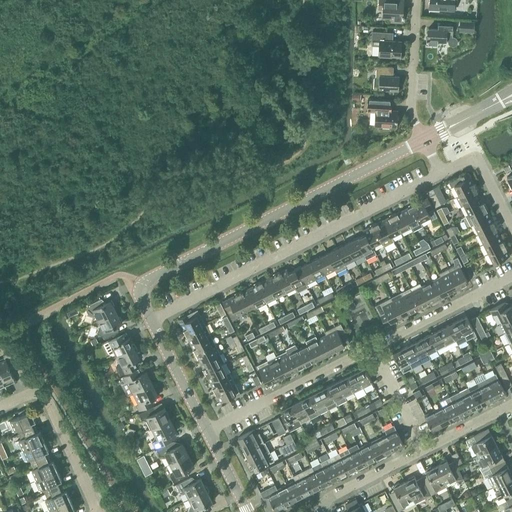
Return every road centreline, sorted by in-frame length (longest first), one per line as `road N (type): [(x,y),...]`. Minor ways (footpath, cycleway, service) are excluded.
road 1 (unclassified): [(152,320),(144,282),(422,140)]
road 2 (residential): [(152,320),(440,174)]
road 3 (residential): [(208,433),(374,351)]
road 4 (residential): [(0,409),(39,392),(94,511)]
road 5 (residential): [(374,351),(511,282)]
road 6 (residential): [(422,140),(411,111),(414,0)]
road 7 (unclassified): [(208,433),(152,320)]
